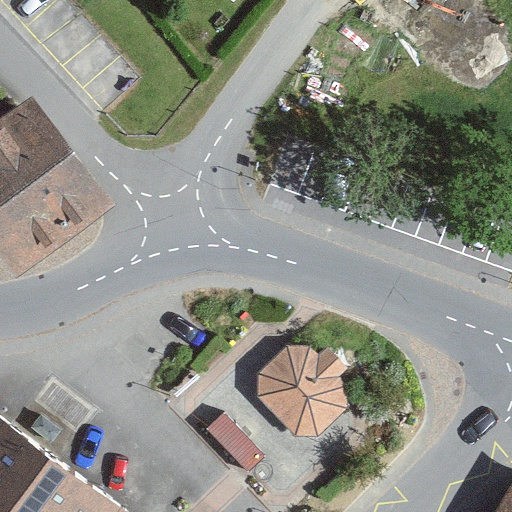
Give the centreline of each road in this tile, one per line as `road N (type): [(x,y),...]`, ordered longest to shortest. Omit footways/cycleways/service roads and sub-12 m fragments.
road 1 (tertiary): [(511,345),(168,225)]
road 2 (residential): [(317,0),(168,225)]
road 3 (residential): [(0,38),(168,225)]
road 4 (tertiary): [(168,225),(111,272),(21,311),(0,312)]
road 5 (tertiary): [(398,511),(511,411)]
